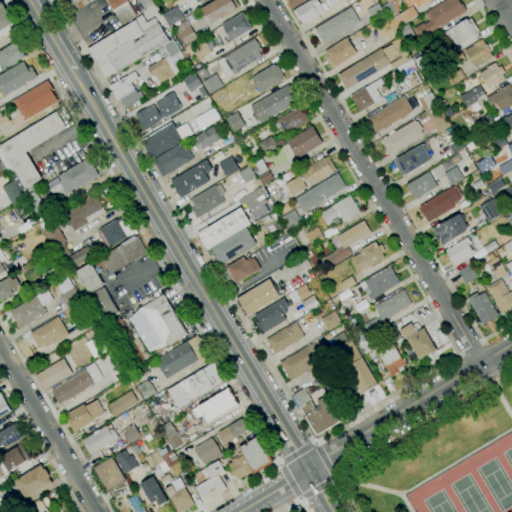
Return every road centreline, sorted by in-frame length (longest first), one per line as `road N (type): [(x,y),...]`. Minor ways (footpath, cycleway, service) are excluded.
road 1 (secondary): [(334,511),(72,69)]
road 2 (residential): [(482,363),(265,0)]
road 3 (tertiary): [(309,471),(482,363)]
road 4 (tertiary): [(99,511),(0,344)]
